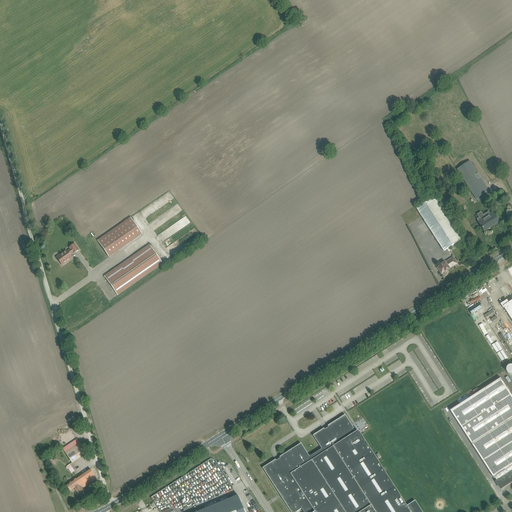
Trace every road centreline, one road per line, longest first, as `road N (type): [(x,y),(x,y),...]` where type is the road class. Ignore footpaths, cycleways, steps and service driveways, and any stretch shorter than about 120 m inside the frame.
road 1 (track): [(0,118),(113,504)]
road 2 (tertiary): [(219,436),(511,249)]
road 3 (tertiary): [(99,511),(219,436)]
